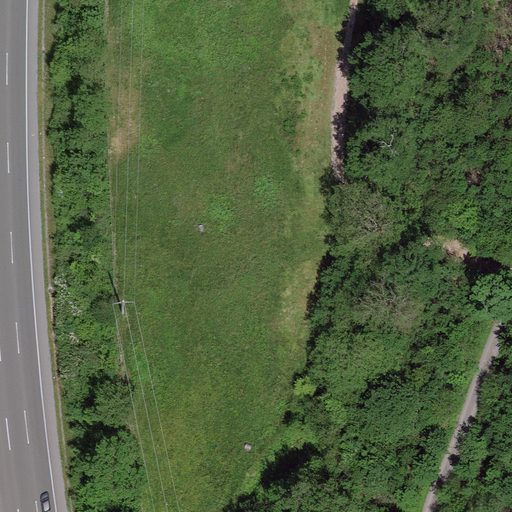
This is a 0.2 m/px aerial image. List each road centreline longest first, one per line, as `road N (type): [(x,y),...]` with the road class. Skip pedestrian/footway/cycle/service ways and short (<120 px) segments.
road 1 (motorway): [(29,511),(8,329),(0,153)]
road 2 (unclassified): [(511,310),(431,511)]
